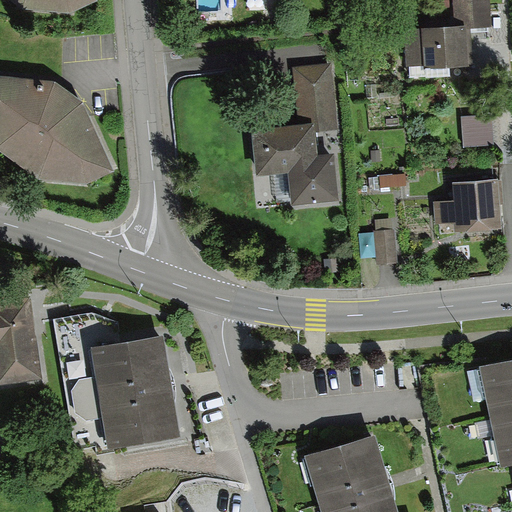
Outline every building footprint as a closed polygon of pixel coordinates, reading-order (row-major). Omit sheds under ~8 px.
[(448,60),(473,59),(471,23),(493,22),(491,0),(454,0),(456,20),(404,23),(406,62),(426,61),(426,70),(449,69),(448,60)] [(298,118),(251,123),(256,169),(289,166),(292,199),(340,194),(336,146),(318,148),(316,127),(339,125),(333,61),(293,65),(298,118)] [(0,68),(0,143),(39,173),(87,176),(115,163),(84,95),(56,74),(0,68)] [(492,111),(462,113),(464,144),(494,141),(492,111)] [(405,171),(379,173),(380,185),(406,183),(405,171)] [(455,226),(503,223),(499,173),(454,177),(455,196),(433,198),(435,222),(455,220),(455,226)] [(378,262),(399,260),(396,226),(374,228),(378,262)] [(0,380),(43,375),(31,291),(0,295),(0,380)] [(107,443),(182,432),(166,327),(91,339),(97,372),(80,375),(72,387),(76,410),(87,418),(103,415),(107,443)] [(511,352),(481,360),(502,459),(511,456),(511,352)] [(471,373),(477,402),(486,401),(480,371),(471,373)] [(401,511),(375,427),(305,449),(324,511),(401,511)]
